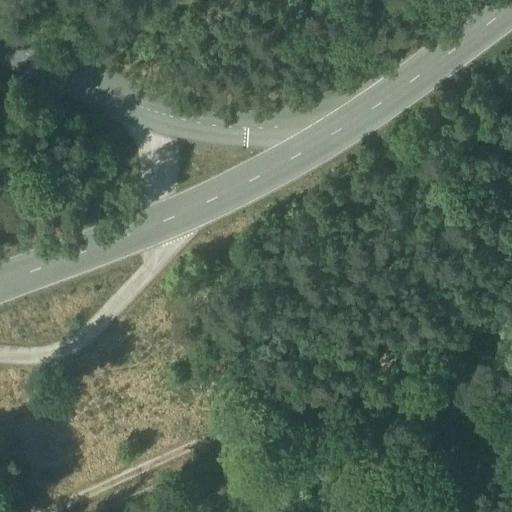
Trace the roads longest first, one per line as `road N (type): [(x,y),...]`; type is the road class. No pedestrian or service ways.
road 1 (unclassified): [(0,274),(205,198),(320,132),(511,0)]
road 2 (track): [(63,511),(511,329)]
road 3 (unknown): [(0,356),(31,357),(74,339),(144,269),(151,105)]
